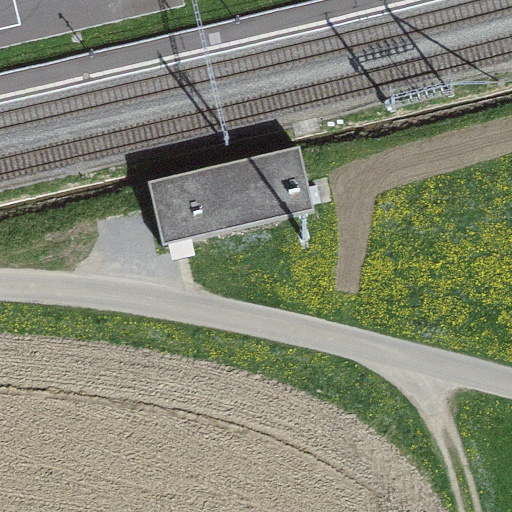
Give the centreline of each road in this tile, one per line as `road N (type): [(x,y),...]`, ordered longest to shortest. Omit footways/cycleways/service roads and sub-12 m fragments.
road 1 (unclassified): [(511,393),(405,362),(90,296),(0,294)]
road 2 (track): [(464,511),(453,467),(405,362)]
